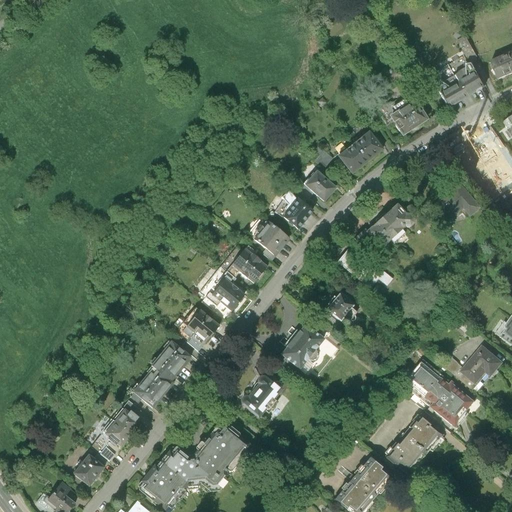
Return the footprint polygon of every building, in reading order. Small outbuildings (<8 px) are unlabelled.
[(485,57),(471,33),(462,39),(476,62),(485,57)] [(441,81),(420,43),(411,47),(433,86),(441,81)] [(511,73),(511,52),(497,59),(504,76),(511,73)] [(428,87),(409,59),(401,65),(420,92),(428,87)] [(483,70),(464,80),(472,94),(490,84),(483,70)] [(454,104),(472,94),(464,80),(446,90),(454,104)] [(413,102),(402,109),(395,114),(398,119),(408,133),(433,117),(420,97),(413,102)] [(323,98),(318,102),(322,107),(327,103),(323,98)] [(410,98),(399,105),(402,109),(413,102),(410,98)] [(392,123),(398,119),(395,114),(402,109),(399,105),(396,100),(383,109),(392,123)] [(374,130),(359,142),(373,159),(388,147),(374,130)] [(511,163),(491,133),(466,150),(491,186),(511,171),(511,163)] [(357,172),(373,159),(359,142),(343,154),(357,172)] [(341,186),(321,169),(309,183),(329,200),(341,186)] [(486,206),(465,181),(434,206),(449,223),(468,206),(476,215),(486,206)] [(302,228),(317,210),(302,197),(287,215),(302,228)] [(370,228),(359,238),(370,250),(378,243),(383,249),(390,249),(393,246),(392,241),(409,225),(415,225),(419,222),(419,216),(416,213),(411,213),(402,203),(372,230),(370,228)] [(259,238),(271,248),(280,255),(294,237),(272,221),(259,238)] [(249,248),(236,264),(245,271),(258,282),(271,266),(249,248)] [(276,259),(280,255),(271,248),(267,252),(276,259)] [(342,260),(375,286),(383,276),(391,283),(399,273),(378,256),(372,263),(353,248),(342,260)] [(240,278),(245,271),(236,264),(231,271),(240,278)] [(205,299),(218,309),(224,301),(235,310),(248,294),(235,284),(240,278),(231,271),(209,299),(206,297),(205,299)] [(344,292),(331,308),(345,320),(358,304),(344,292)] [(223,325),(204,310),(191,326),(209,341),(223,325)] [(511,320),(510,319),(502,332),(511,338),(511,320)] [(299,364),(303,368),(328,338),(310,324),(286,353),(287,354),(299,364)] [(203,349),(209,341),(191,326),(187,330),(196,336),(192,341),(203,349)] [(175,341),(155,365),(174,380),(194,356),(175,341)] [(509,362),(489,345),(467,370),(482,383),(492,371),(497,375),(509,362)] [(293,370),(299,364),(287,354),(281,360),(293,370)] [(428,355),(406,382),(459,426),(482,400),(428,355)] [(177,382),(174,380),(155,365),(151,370),(154,371),(137,391),(146,399),(157,407),(177,382)] [(280,380),(279,381),(277,380),(276,382),(269,376),(267,375),(265,375),(263,376),(262,378),(261,379),(261,381),(262,383),(252,395),(250,395),(248,395),(247,396),(246,398),(245,400),(246,402),(263,416),(287,388),(286,387),(286,386),(287,384),(287,383),(286,382),(285,381),(284,380),(282,380),(280,380)] [(137,391),(132,398),(141,405),(146,399),(137,391)] [(126,405),(129,407),(136,413),(142,406),(141,405),(132,398),(126,405)] [(129,407),(119,420),(136,434),(146,421),(136,413),(129,407)] [(415,472),(447,433),(425,415),(392,454),(415,472)] [(125,446),(136,434),(119,420),(107,434),(120,444),(121,443),(125,446)] [(178,444),(144,487),(174,511),(189,491),(188,490),(192,485),(203,485),(208,478),(216,485),(220,485),(228,474),(230,476),(255,445),(225,422),(198,455),(193,456),(178,444)] [(111,445),(105,453),(112,459),(114,460),(120,452),(111,445)] [(103,452),(98,458),(107,465),(112,459),(105,453),(103,452)] [(98,458),(92,453),(77,472),(94,485),(109,466),(107,465),(98,458)] [(357,511),(366,511),(398,475),(375,456),(341,498),(357,511)] [(70,490),(61,483),(45,504),(55,511),(68,511),(73,506),(64,498),(70,490)] [(155,511),(142,501),(132,511),(129,511),(125,509),(122,511),(155,511)]
